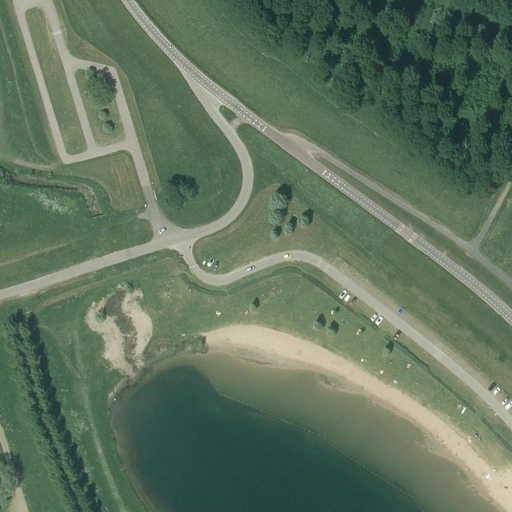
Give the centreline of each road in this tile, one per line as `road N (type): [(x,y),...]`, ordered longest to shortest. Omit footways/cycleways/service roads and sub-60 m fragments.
road 1 (tertiary): [(511,319),(199,79)]
road 2 (unclassified): [(164,244),(113,79),(65,58),(46,0)]
road 3 (unclassified): [(164,244),(225,220),(245,192),(246,167),(196,92),(199,79)]
road 4 (unclassified): [(0,296),(164,244)]
